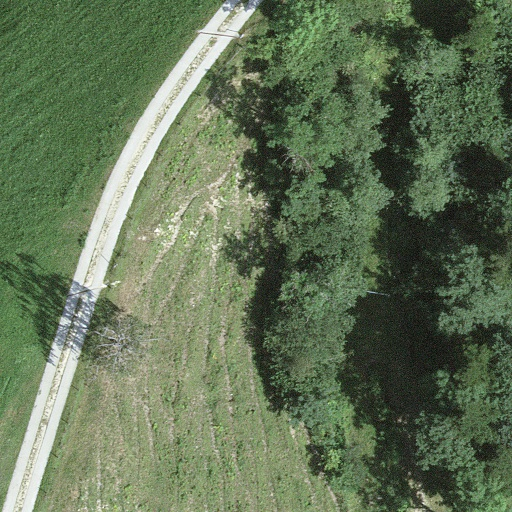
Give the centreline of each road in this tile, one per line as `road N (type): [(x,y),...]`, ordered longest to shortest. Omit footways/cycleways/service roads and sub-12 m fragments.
road 1 (track): [(239,0),(193,61),(126,178),(81,295),(17,511)]
road 2 (track): [(371,293),(381,151),(395,90),(434,0)]
